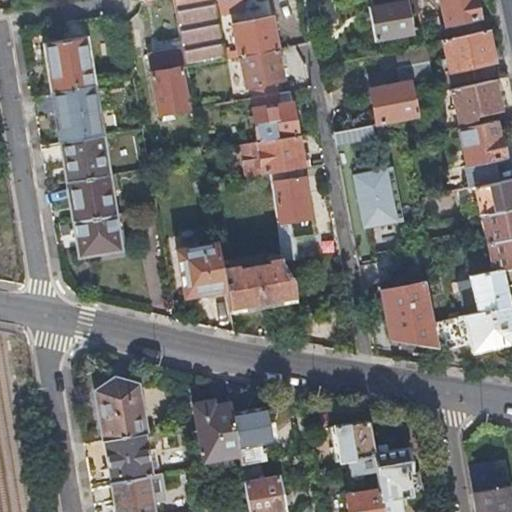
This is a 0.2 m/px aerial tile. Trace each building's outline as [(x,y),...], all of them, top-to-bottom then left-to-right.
[(175,0),(183,45),(186,63),(225,56),(217,12),(214,0),(175,0)] [(214,0),(217,12),(229,10),(227,0),(214,0)] [(317,0),(316,0),(321,26),(336,24),(331,0),(317,0)] [(417,3),(416,0),(388,0),(389,1),(368,6),(374,40),(414,32),(409,9),(418,8),(417,3)] [(439,0),(444,22),(478,15),(475,0),(439,0)] [(234,22),(239,55),(278,48),(273,15),(234,22)] [(494,60),(487,28),(443,38),(449,68),(445,69),(448,82),(494,72),(492,60),(494,60)] [(51,47),(58,92),(94,85),(87,41),(51,47)] [(425,44),(397,50),(400,65),(428,60),(425,44)] [(182,66),(187,66),(186,63),(183,45),(150,51),(161,111),(189,106),(182,66)] [(252,85),(253,97),(280,92),(278,80),(283,79),(278,48),(239,55),(245,86),(252,85)] [(370,88),(376,122),(403,116),(411,114),(415,114),(409,80),(419,78),(420,88),(433,86),(431,76),(428,60),(400,65),(403,81),(370,88)] [(500,107),(494,78),(451,87),(458,121),(476,117),(476,113),(500,107)] [(94,85),(58,92),(66,141),(102,135),(94,85)] [(259,140),(296,134),(288,90),(280,92),(253,97),(255,107),(254,108),(259,140)] [(498,136),(495,119),(458,127),(470,187),(474,186),(498,181),(494,158),(505,155),(500,136),(498,136)] [(377,262),(369,226),(395,220),(384,161),(357,166),(354,146),(380,141),(376,122),(333,131),(359,266),(377,262)] [(301,167),(308,166),(307,153),(299,154),(296,134),(259,140),(243,143),(249,175),(263,173),(264,173),(270,172),(295,168),(300,167),(301,167)] [(102,135),(66,141),(72,181),(109,174),(102,135)] [(302,177),(300,167),(295,168),(270,172),(277,221),(279,237),(281,254),(282,257),(283,260),(296,258),(292,236),(312,233),(303,177),(302,177)] [(78,220),(115,214),(109,174),(72,181),(78,220)] [(474,186),(480,214),(511,208),(511,178),(498,181),(474,186)] [(511,208),(480,214),(486,241),(511,235),(511,208)] [(213,214),(217,237),(218,243),(225,242),(220,212),(213,214)] [(123,230),(120,213),(115,214),(78,220),(75,221),(80,255),(120,248),(118,231),(123,230)] [(502,268),(511,265),(511,235),(486,241),(493,270),(502,268)] [(208,296),(227,292),(221,260),(218,243),(217,237),(211,238),(212,244),(177,250),(185,295),(208,291),(208,296)] [(230,311),(297,300),(294,279),(283,260),(282,257),(281,254),(269,257),(270,263),(240,268),(239,262),(229,264),(228,259),(221,260),(227,292),(230,311)] [(478,312),(510,305),(502,268),(493,270),(471,275),(462,277),(468,305),(476,304),(478,312)] [(391,343),(437,345),(432,322),(425,288),(382,297),(391,343)] [(432,322),(437,345),(463,339),(462,335),(468,333),(469,338),(472,351),(499,345),(498,344),(508,342),(511,334),(511,324),(511,323),(511,315),(510,305),(478,312),(432,322)] [(146,433),(147,432),(138,383),(114,377),(95,391),(103,440),(146,433)] [(231,412),(230,403),(214,406),(213,400),(194,403),(205,460),(239,454),(231,412)] [(241,464),(260,460),(257,443),(271,440),(265,406),(231,412),(239,454),(241,464)] [(373,451),(367,417),(333,423),(339,459),(358,456),(361,473),(376,470),(373,451)] [(146,433),(103,440),(110,480),(147,474),(152,473),(146,433)] [(379,488),(383,511),(401,511),(399,495),(411,493),(410,486),(413,486),(416,482),(416,475),(412,473),(408,473),(408,469),(410,469),(406,446),(373,451),(376,470),(379,488)] [(153,511),(147,474),(110,480),(115,511),(153,511)] [(246,493),(249,511),(284,511),(278,474),(244,480),(246,493)] [(472,489),(475,511),(511,511),(506,483),(472,489)] [(383,511),(379,488),(345,493),(348,511),(383,511)]
